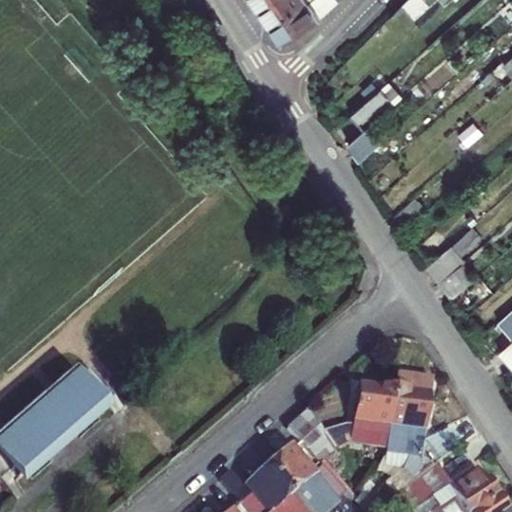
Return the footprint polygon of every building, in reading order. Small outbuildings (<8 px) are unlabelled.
[(257,0),(263,9),(275,0),(257,0)] [(275,0),(263,9),(274,26),(312,0),(275,0)] [(312,0),(274,26),(286,43),(322,20),(343,0),(312,0)] [(407,94),(394,78),(386,85),(400,101),(407,94)] [(372,125),(400,101),(386,85),(356,112),(370,127),(372,125)] [(385,141),(372,125),(370,127),(351,144),(362,161),(385,141)] [(416,198),(396,216),(407,227),(426,211),(416,198)] [(473,228),(430,266),(444,281),(462,265),(465,262),(461,257),(482,238),(473,228)] [(453,300),(476,280),(462,265),(444,281),(442,283),(453,300)] [(511,341),(503,349),(511,359),(511,341)] [(121,407),(97,379),(78,395),(74,391),(3,451),(7,455),(0,460),(0,494),(6,490),(13,499),(121,407)] [(403,389),(400,404),(393,458),(392,461),(425,466),(437,482),(442,479),(468,459),(455,442),(430,456),(437,394),(403,389)] [(348,458),(358,453),(393,458),(400,404),(365,399),(361,433),(354,432),(334,442),(316,421),(297,438),(310,453),(329,475),(348,458)] [(299,462),(318,483),(329,475),(310,453),(299,462)] [(301,511),(343,511),(318,483),(299,462),(297,460),(274,479),(301,511)] [(249,511),(301,511),(274,479),(251,498),(257,506),(249,511)] [(437,511),(499,511),(502,510),(493,496),(491,497),(481,482),(455,499),(442,479),(437,482),(406,506),(410,511),(433,511),(437,510),(437,511)] [(251,498),(239,508),(242,511),(249,511),(257,506),(251,498)]
